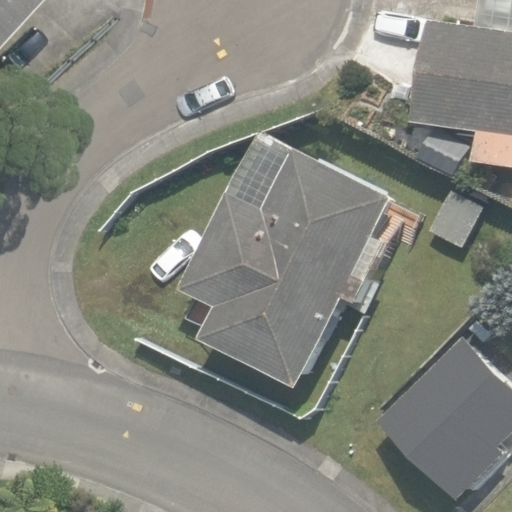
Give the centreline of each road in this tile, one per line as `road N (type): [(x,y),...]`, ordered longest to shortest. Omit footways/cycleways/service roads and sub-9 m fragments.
road 1 (residential): [(221,0),(55,174),(0,286)]
road 2 (residential): [(265,511),(106,425),(0,400)]
